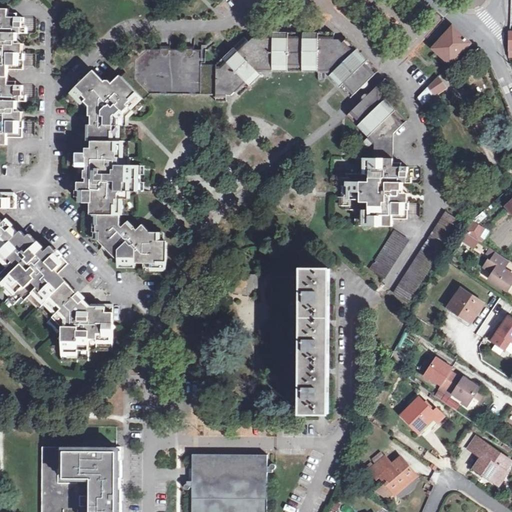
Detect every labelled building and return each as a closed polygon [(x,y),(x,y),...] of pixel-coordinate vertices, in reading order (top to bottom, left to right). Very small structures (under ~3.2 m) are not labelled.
[(25,17),(10,16),(10,9),(0,8),(0,144),(9,145),(9,137),(23,137),(23,121),(7,121),(8,117),(13,117),(17,114),(16,111),(15,109),(12,108),(9,108),(9,102),(24,101),(24,85),(9,85),(10,70),(24,70),(24,53),(8,52),(8,48),(13,48),(18,45),(14,40),(10,40),(10,33),(24,33),(25,17)] [(452,63),(472,43),(452,26),(433,48),(452,63)] [(220,69),(249,41),(245,37),(216,64),(217,69),(220,69)] [(220,69),(217,69),(216,94),(227,95),(233,95),(236,92),(263,65),(328,66),(356,94),(374,76),(342,43),(339,40),(333,40),(258,38),(252,38),(249,41),(220,69)] [(346,39),(342,43),(374,76),(379,72),(346,39)] [(127,71),(122,75),(141,95),(146,100),(152,94),(216,94),(217,69),(216,64),(216,63),(203,63),(203,50),(135,49),(119,64),(127,71)] [(263,65),(236,92),(240,96),(265,71),(320,72),(326,72),(351,98),(356,94),(328,66),(263,65)] [(134,101),(141,95),(122,75),(114,83),(111,80),(107,79),(105,81),(94,70),(74,89),(82,96),(84,95),(87,99),(83,102),(86,107),(98,107),(99,115),(93,115),(93,123),(91,123),(90,147),(87,147),(87,152),(77,152),(77,159),(80,159),(80,166),(80,170),(82,172),(85,172),(88,170),(94,171),(94,178),(88,177),(87,190),(83,190),(83,202),(93,202),(93,214),(98,214),(98,231),(100,232),(100,240),(120,261),(128,261),(128,262),(158,263),(158,266),(170,266),(169,243),(162,243),(162,232),(152,232),(145,224),(139,229),(137,227),(130,233),(122,224),(122,215),(119,214),(119,204),(117,204),(117,198),(120,199),(119,191),(136,191),(135,181),(132,181),(132,174),(136,174),(136,165),(123,164),(120,161),(120,157),(118,156),(118,151),(121,151),(121,141),(117,140),(117,130),(115,130),(115,125),(120,125),(120,117),(125,117),(125,111),(131,106),(128,103),(132,100),(134,101)] [(447,88),(438,76),(418,97),(422,104),(447,88)] [(380,101),(403,125),(407,121),(386,99),(386,78),(378,85),(380,101)] [(357,105),(352,111),(375,135),(375,144),(374,159),(391,158),(391,136),(403,125),(380,101),(378,85),(357,105)] [(348,115),(375,144),(375,135),(352,111),(348,115)] [(72,166),(80,166),(80,159),(77,159),(77,152),(72,152),(72,166)] [(391,158),(374,159),(365,158),(364,171),(361,174),(351,174),(351,178),(343,178),(343,187),(350,187),(350,198),(342,198),(342,206),(350,207),(350,210),(360,211),(363,214),(362,226),(394,227),(394,220),(408,220),(409,203),(393,203),(393,198),(399,198),(402,195),(399,191),(395,190),(395,183),(409,183),(409,167),(395,167),(395,159),(391,158)] [(0,249),(1,251),(20,233),(7,219),(5,221),(0,216),(0,207),(15,208),(15,193),(0,192),(0,249)] [(408,300),(459,221),(446,213),(396,292),(408,300)] [(484,229),(472,221),(466,232),(477,239),(484,229)] [(385,277),(408,240),(395,232),(373,268),(385,277)] [(477,239),(466,232),(462,239),(474,247),(478,240),(477,239)] [(26,238),(20,233),(1,251),(0,252),(0,255),(8,263),(8,267),(2,273),(5,276),(0,281),(6,287),(13,281),(20,288),(14,294),(20,300),(25,296),(28,299),(31,296),(35,296),(44,305),(48,301),(55,308),(51,312),(65,327),(62,331),(65,333),(65,335),(62,338),(65,340),(64,356),(81,356),(81,350),(91,350),(91,343),(99,343),(99,346),(107,346),(107,337),(115,337),(115,329),(118,326),(115,323),(115,304),(111,304),(93,304),(86,311),(80,305),(85,300),(78,294),(80,293),(58,271),(68,261),(53,245),(47,251),(44,248),(39,253),(34,247),(40,242),(32,233),(26,238)] [(493,259),(491,261),(489,260),(484,267),(493,273),(489,279),(507,291),(511,284),(511,274),(504,269),(509,261),(496,253),(489,249),(485,254),(493,259)] [(329,413),(331,269),(303,269),(303,277),(302,413),(329,413)] [(258,274),(230,274),(226,291),(251,295),(253,289),(256,288),(260,288),(258,278),(258,274)] [(471,322),(483,303),(461,289),(449,307),(471,322)] [(500,323),(489,339),(505,349),(511,341),(511,318),(508,316),(502,325),(500,323)] [(485,322),(478,333),(484,337),(491,326),(485,322)] [(115,346),(115,337),(107,337),(107,346),(115,346)] [(468,403),(474,395),(477,390),(479,387),(464,377),(463,379),(449,370),(451,367),(436,357),(425,374),(442,385),(447,388),(454,393),(453,394),(468,403)] [(444,393),(447,388),(442,385),(438,389),(444,393)] [(454,393),(447,388),(444,393),(450,398),(453,394),(454,393)] [(483,394),(477,390),(474,395),(479,398),(483,394)] [(433,412),(424,403),(419,398),(402,415),(419,432),(435,417),(439,422),(445,416),(437,409),(436,410),(433,412)] [(433,412),(436,410),(427,400),(424,403),(433,412)] [(469,447),(476,452),(483,440),(477,436),(469,447)] [(511,461),(511,459),(483,440),(476,452),(487,460),(484,463),(480,460),(475,468),(498,484),(504,476),(502,475),(511,461)] [(120,511),(121,446),(42,447),(42,511),(120,511)] [(193,454),(193,481),(193,487),(192,511),(267,511),(268,473),(268,467),(268,455),(193,454)] [(395,493),(396,494),(417,477),(401,458),(393,465),(385,457),(370,470),(377,478),(369,485),(388,499),(395,493)]
